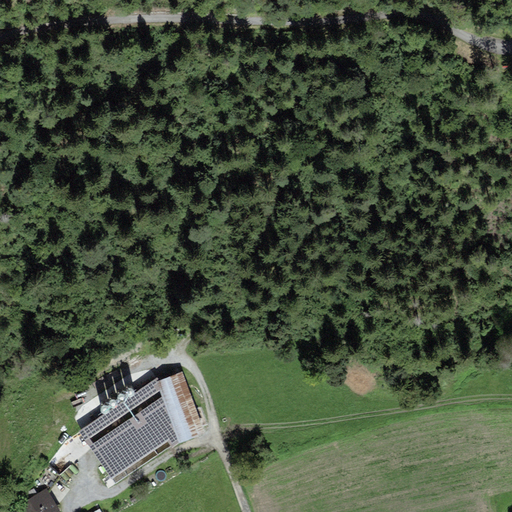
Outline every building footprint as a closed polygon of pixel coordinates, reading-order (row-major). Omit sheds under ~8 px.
[(185,374),(160,383),(180,443),(205,435),(185,374)] [(119,389),(119,390),(120,391),(121,393),(122,393),(123,394),(125,393),(126,393),(127,392),(128,391),(128,389),(127,388),(127,386),(126,386),(124,385),(123,385),(122,385),(120,386),(119,387),(119,389)] [(111,393),(111,395),(112,396),(113,397),(114,398),(115,398),(117,398),(118,398),(119,397),(120,395),(120,394),(119,392),(119,391),(118,390),(116,390),(115,390),(114,390),(112,391),(111,392),(111,393)] [(103,398),(103,399),(104,401),(105,402),(106,403),(107,403),(109,403),(110,402),(111,401),(112,400),(112,398),(111,397),(111,396),(110,395),(108,394),(107,394),(106,394),(104,395),(103,396),(103,398)] [(95,402),(95,403),(95,405),(96,406),(98,407),(99,407),(100,407),(102,406),(103,405),(103,404),(104,402),(103,401),(103,400),(101,399),(100,398),(99,398),(97,399),(96,399),(95,400),(95,402)] [(112,418),(94,405),(45,470),(69,487),(111,431),(105,426),(112,418)] [(44,488),(20,504),(24,511),(58,511),(59,511),(44,488)]
